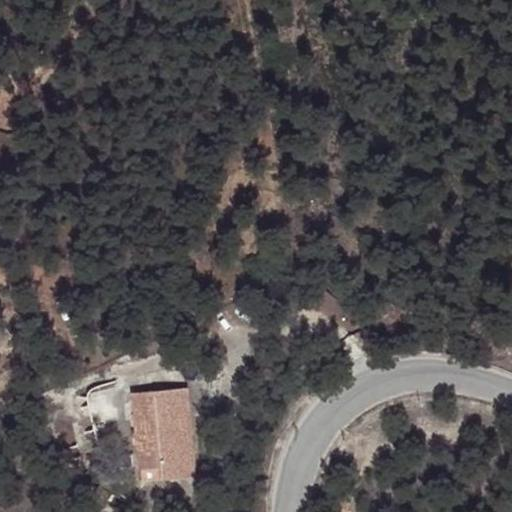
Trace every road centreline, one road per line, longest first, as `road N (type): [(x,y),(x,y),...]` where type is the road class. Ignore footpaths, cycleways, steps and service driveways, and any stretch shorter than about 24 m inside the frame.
road 1 (unclassified): [(511,396),(454,379),(405,377),(364,388),(325,415),(303,451),(290,511)]
road 2 (track): [(106,511),(48,435),(46,417),(63,409)]
